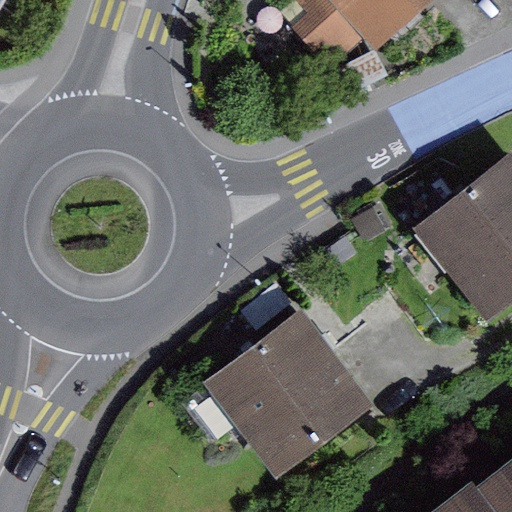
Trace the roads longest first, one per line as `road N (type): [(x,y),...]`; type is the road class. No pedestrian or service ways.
road 1 (tertiary): [(511,78),(266,200),(204,210)]
road 2 (tertiary): [(0,496),(134,322)]
road 3 (tertiary): [(10,272),(63,319),(86,326),(134,322)]
road 4 (tertiary): [(163,140),(151,93),(162,0)]
road 5 (tertiary): [(134,322),(169,302),(194,270),(204,210)]
road 6 (tertiary): [(113,0),(59,129)]
road 7 (tertiary): [(10,272),(0,398)]
